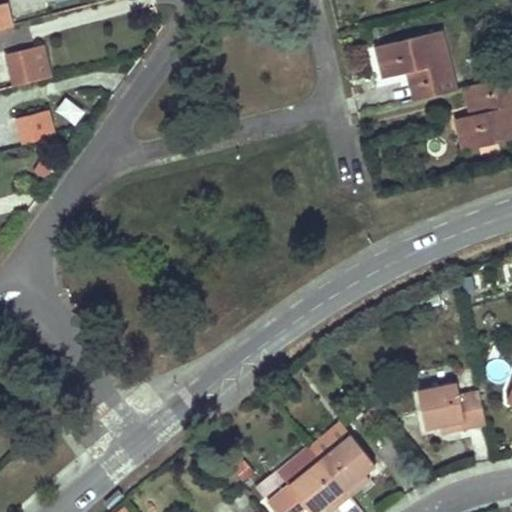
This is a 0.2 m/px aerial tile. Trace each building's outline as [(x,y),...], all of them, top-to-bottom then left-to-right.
[(0,0),(0,28),(12,26),(6,4),(0,5),(0,0)] [(441,32),(377,47),(385,77),(405,71),(413,101),(457,89),(441,32)] [(56,77),(49,47),(38,49),(45,80),(56,77)] [(45,80),(38,49),(11,56),(18,86),(45,80)] [(511,76),(475,86),(480,110),(473,112),(458,117),(466,148),(511,136),(511,76)] [(475,86),(466,87),(473,112),(480,110),(475,86)] [(64,97),(54,112),(77,127),(87,112),(64,97)] [(56,135),(50,109),(20,115),(26,144),(56,135)] [(48,181),(59,167),(43,154),(32,168),(48,181)] [(457,382),(417,391),(426,429),(444,425),(446,434),(461,430),(486,425),(479,390),(460,395),(457,382)] [(384,421),(374,409),(363,417),(374,430),(384,421)] [(319,460),(351,436),(341,423),(310,448),(319,460)] [(351,436),(319,460),(350,496),(366,483),(361,476),(366,472),(375,465),(351,436)] [(319,460),(289,486),(268,503),(274,511),(309,511),(310,511),(316,511),(320,510),(329,503),(334,509),(350,496),(319,460)]
